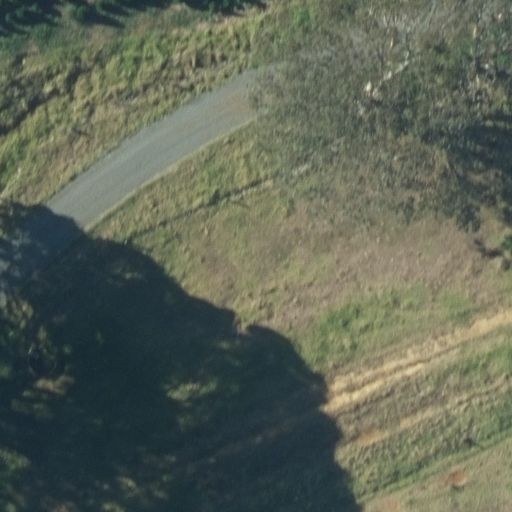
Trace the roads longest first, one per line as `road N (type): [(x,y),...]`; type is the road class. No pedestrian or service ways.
road 1 (track): [(0,271),(147,152),(323,64),(487,0)]
road 2 (track): [(511,341),(151,511)]
